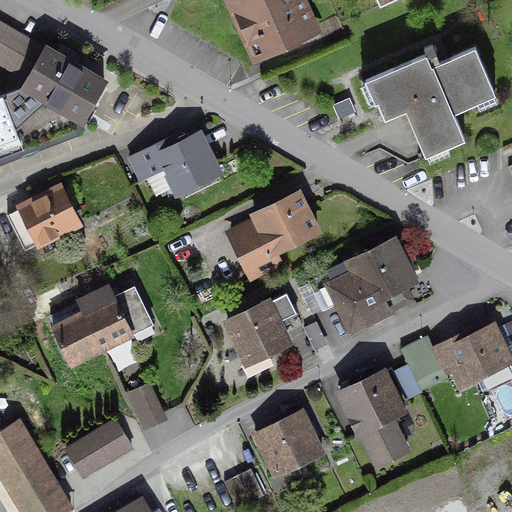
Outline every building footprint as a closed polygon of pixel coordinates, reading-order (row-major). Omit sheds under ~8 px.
[(312,31),(298,0),(227,0),(254,57),(312,31)] [(0,62),(13,70),(28,45),(0,27),(0,62)] [(47,102),(79,121),(102,81),(44,48),(22,87),(0,95),(0,143),(17,137),(9,117),(46,103),(47,102)] [(366,79),(383,118),(404,109),(423,153),(444,144),(445,146),(462,139),(451,113),(475,102),(474,100),(492,92),(473,48),(429,67),(424,55),(366,79)] [(215,172),(196,135),(175,146),(170,136),(128,157),(139,179),(146,176),(155,194),(173,185),(176,191),(215,172)] [(20,209),(8,215),(6,215),(23,249),(37,242),(37,243),(76,224),(57,187),(19,207),(20,209)] [(271,253),(315,231),(296,193),(252,215),(256,223),(229,236),(249,277),(276,263),(271,253)] [(343,264),(307,281),(321,310),(335,303),(348,330),(409,300),(402,285),(407,283),(409,276),(391,240),(351,260),(348,253),(339,257),(343,264)] [(106,289),(86,298),(73,305),(48,317),(68,363),(149,324),(132,288),(111,298),(106,289)] [(297,319),(285,293),(225,322),(245,362),(285,343),(279,329),(297,319)] [(313,351),(326,345),(314,322),(302,328),(313,351)] [(461,384),(507,361),(490,326),(463,340),(460,334),(428,349),(423,338),(398,349),(404,360),(413,379),(413,378),(450,361),(461,384)] [(413,378),(413,379),(404,360),(389,368),(404,399),(420,391),(413,378)] [(401,410),(382,371),(349,387),(346,381),(340,384),(343,390),(338,393),(356,431),(361,429),(377,462),(402,450),(385,417),(401,410)] [(147,425),(161,418),(146,386),(132,393),(147,425)] [(274,474),(319,452),(299,412),(254,433),(274,474)] [(0,476),(20,511),(62,511),(69,508),(16,419),(0,428),(0,476)] [(64,450),(80,476),(129,446),(114,420),(64,450)] [(117,511),(146,511),(139,499),(117,511)]
